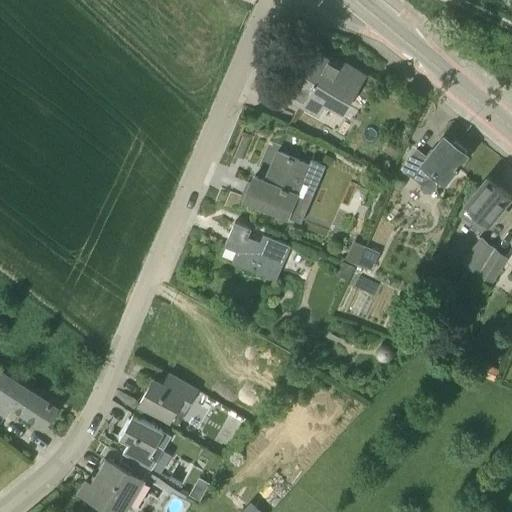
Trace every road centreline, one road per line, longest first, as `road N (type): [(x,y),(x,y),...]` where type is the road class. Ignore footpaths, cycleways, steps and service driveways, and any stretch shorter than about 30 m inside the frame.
road 1 (residential): [(8,511),(95,401),(267,0)]
road 2 (secondary): [(511,136),(349,0)]
